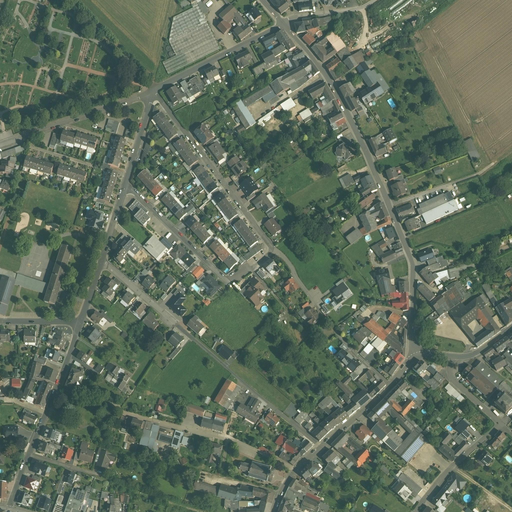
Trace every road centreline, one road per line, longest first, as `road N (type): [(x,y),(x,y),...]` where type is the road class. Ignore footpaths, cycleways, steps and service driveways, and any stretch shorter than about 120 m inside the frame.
road 1 (tertiary): [(284,23),(342,103),(409,252),(415,356)]
road 2 (residential): [(99,263),(320,447)]
road 3 (residential): [(124,187),(230,283),(271,247)]
road 4 (residential): [(271,247),(153,91)]
road 5 (residential): [(114,409),(225,438),(295,469)]
road 6 (residential): [(0,143),(153,91)]
road 7 (residential): [(153,91),(284,23)]
road 8 (secondary): [(320,447),(415,356)]
road 9 (residential): [(414,511),(500,424)]
